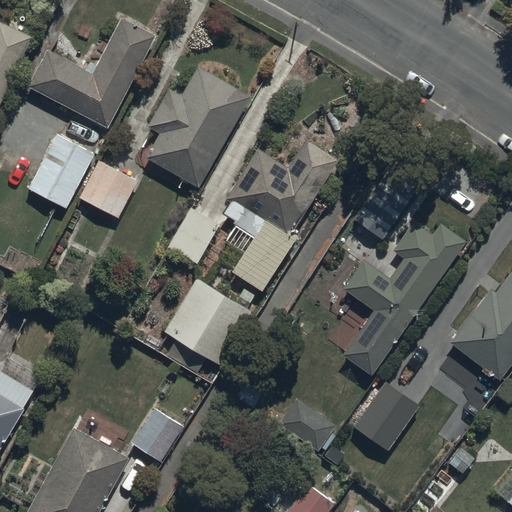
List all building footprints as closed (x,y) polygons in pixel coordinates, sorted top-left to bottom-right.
[(48,44),(29,81),(109,122),(156,29),(122,11),(93,67),(48,44)] [(0,99),(33,30),(0,15),(0,99)] [(199,182),(252,90),(200,60),(183,90),(171,83),(150,121),(161,127),(146,152),(199,182)] [(96,150),(57,129),(27,183),(66,204),(96,150)] [(262,285),(298,229),(292,225),(339,152),(308,133),(289,161),(260,142),(227,192),(233,196),(225,207),(236,214),(235,216),(237,217),(226,235),(245,247),(233,266),(262,285)] [(97,156),(79,192),(119,213),(137,176),(97,156)] [(356,217),(385,237),(387,235),(396,241),(428,194),(389,168),(356,217)] [(197,259),(219,218),(190,202),(168,242),(197,259)] [(373,369),(467,235),(441,217),(431,230),(415,219),(396,246),(405,253),(391,272),(364,253),(344,282),(375,304),(343,349),(373,369)] [(501,375),(511,359),(511,267),(498,286),(493,283),(451,338),(501,375)] [(219,359),(252,305),(199,272),(166,326),(178,333),(167,351),(198,369),(208,352),(219,359)] [(408,390),(432,356),(406,338),(382,372),(408,390)] [(0,443),(24,403),(43,371),(6,349),(0,359),(0,443)] [(390,450),(423,405),(388,380),(356,426),(390,450)] [(339,418),(297,393),(281,419),(322,445),(339,418)] [(184,421),(155,403),(133,438),(162,457),(184,421)] [(23,511),(96,511),(130,452),(73,421),(23,511)] [(511,463),(493,486),(511,501),(511,463)] [(323,511),(334,497),(308,478),(283,511),(323,511)]
